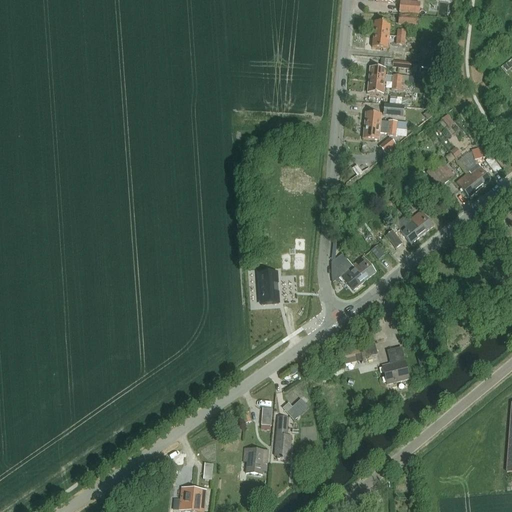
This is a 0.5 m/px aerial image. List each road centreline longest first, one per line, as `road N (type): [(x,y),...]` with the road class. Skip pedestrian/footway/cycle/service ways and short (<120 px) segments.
road 1 (tertiary): [(67,511),(339,319)]
road 2 (residential): [(333,309),(322,276),(349,0)]
road 3 (tertiary): [(334,511),(511,366)]
road 4 (tertiary): [(339,319),(511,184)]
